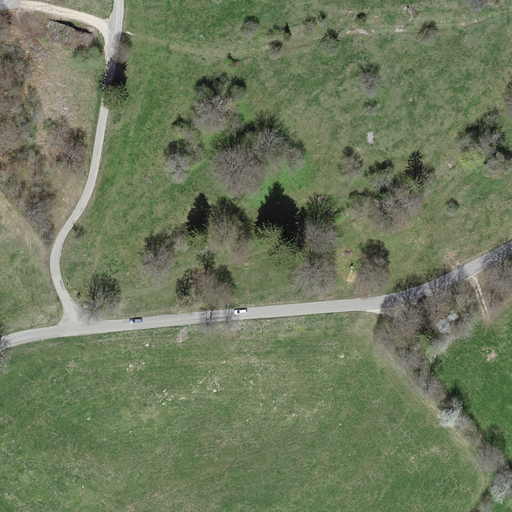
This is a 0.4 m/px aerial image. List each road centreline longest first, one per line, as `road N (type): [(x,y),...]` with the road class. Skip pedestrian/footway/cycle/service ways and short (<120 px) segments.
road 1 (unclassified): [(511,246),(441,283),(372,303),(76,331)]
road 2 (residential): [(76,331),(57,260),(91,184),(117,0)]
